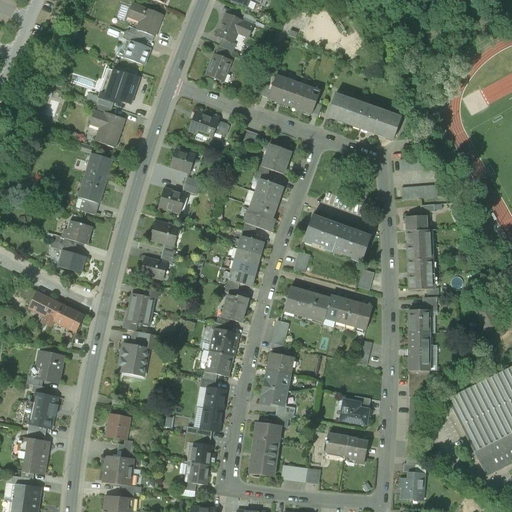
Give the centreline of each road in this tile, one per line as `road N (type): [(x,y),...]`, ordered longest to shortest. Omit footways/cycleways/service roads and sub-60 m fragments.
road 1 (residential): [(271,272),(229,479),(248,492),(382,504)]
road 2 (tertiary): [(103,314),(169,86)]
road 3 (tertiary): [(70,511),(103,314)]
road 4 (residential): [(391,305),(382,504)]
road 5 (residential): [(169,86),(318,137)]
road 6 (residential): [(318,137),(383,159),(388,230)]
road 7 (unclassified): [(271,272),(391,305)]
